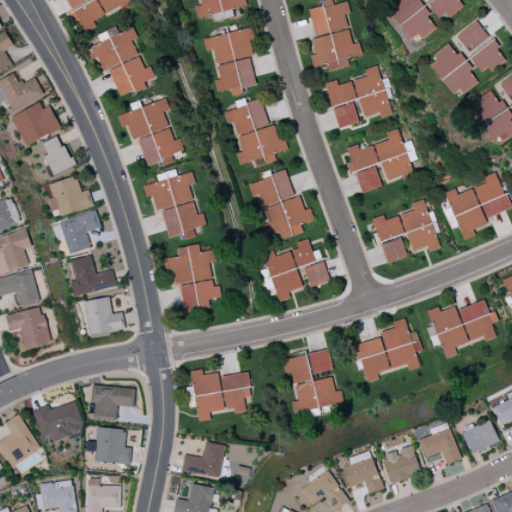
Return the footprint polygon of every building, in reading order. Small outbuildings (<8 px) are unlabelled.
[(65,0),(70,10),(89,3),(87,0),(65,0)] [(95,0),(68,12),(72,22),(79,19),(84,32),(96,27),(92,19),(120,7),(122,11),(132,6),(129,0),(95,0)] [(198,0),(200,5),(194,6),(197,18),(212,15),(213,20),(233,16),(231,9),(246,6),(244,0),(198,0)] [(307,10),(315,38),(347,29),(343,15),(349,13),(346,1),(332,5),(330,0),(323,0),(321,1),(322,6),(307,10)] [(398,0),(400,3),(389,10),(408,40),(417,34),(420,38),(435,29),(427,16),(429,15),(419,0),(414,0),(413,1),(412,0),(398,0)] [(426,0),(441,20),(462,5),(457,0),(426,0)] [(505,58),(477,20),(455,36),(484,74),(505,58)] [(119,96),(144,87),(142,82),(154,78),(150,66),(143,69),(132,40),(137,38),(132,27),(117,33),(115,27),(97,34),(100,43),(87,48),(91,60),(97,57),(103,71),(108,69),(119,96)] [(203,38),(205,51),(213,49),(219,79),(214,80),(217,92),(230,89),(231,95),(242,93),(241,88),(255,85),(249,56),(253,55),(248,29),(203,38)] [(361,55),(358,43),(351,44),(348,30),(311,39),(315,55),(310,56),(312,67),(327,64),(329,70),(348,66),(347,58),(361,55)] [(13,45),(4,31),(0,33),(0,72),(12,65),(3,51),(13,45)] [(431,64),(455,98),(477,83),(469,71),(472,69),(460,52),(456,55),(448,44),(433,55),(436,60),(431,64)] [(364,69),(366,77),(353,80),(362,116),(378,113),(379,117),(389,114),(378,66),(364,69)] [(0,79),(0,95),(3,102),(6,101),(11,110),(43,95),(34,76),(18,84),(13,73),(0,79)] [(511,75),(499,82),(510,103),(511,102),(511,75)] [(337,86),(335,80),(324,84),(331,106),(355,98),(350,82),(337,86)] [(494,143),(511,131),(511,119),(499,101),(497,102),(490,91),(469,105),(494,143)] [(117,114),(121,128),(127,126),(132,139),(168,128),(163,112),(168,110),(165,100),(117,114)] [(241,152),(236,153),(239,165),(254,161),(255,167),(275,161),(273,153),(287,150),(284,138),(273,140),(263,100),(223,111),(226,124),(233,122),(241,152)] [(42,109),(39,103),(10,116),(24,146),(60,129),(49,106),(42,109)] [(357,123),(353,104),(333,108),(337,127),(357,123)] [(173,162),(170,154),(182,150),(179,139),(173,141),(169,129),(137,139),(146,166),(160,161),(162,166),(173,162)] [(52,175),(73,167),(60,135),(42,142),(47,154),(44,155),(52,175)] [(359,150),(357,145),(346,148),(350,163),(346,164),(348,171),(378,163),(373,146),(359,150)] [(380,187),(375,167),(355,172),(360,192),(380,187)] [(248,183),(252,196),(259,194),(267,224),(262,225),(266,237),(279,233),(281,239),(302,233),(300,224),(313,220),(310,208),(303,210),(299,196),(293,197),(285,172),(248,183)] [(475,187),(485,217),(509,209),(497,172),(483,177),(485,183),(475,187)] [(143,185),(146,198),(152,196),(156,211),(176,206),(184,240),(194,237),(192,228),(205,225),(202,213),(195,215),(188,185),(194,184),(191,173),(143,185)] [(93,206),(87,190),(80,192),(75,176),(48,184),(52,197),(46,199),(51,212),(57,210),(59,217),(93,206)] [(485,224),(473,189),(457,195),(455,189),(445,192),(461,240),(475,235),(472,229),(485,224)] [(0,230),(17,225),(8,199),(0,201),(0,230)] [(439,247),(431,222),(434,221),(432,214),(428,215),(423,200),(411,203),(414,211),(400,215),(411,251),(426,246),(428,251),(439,247)] [(161,211),(168,238),(182,234),(174,207),(161,211)] [(100,228),(96,213),(51,223),(55,240),(64,238),(67,253),(89,248),(85,231),(100,228)] [(377,239),(403,234),(400,216),(384,219),(383,216),(373,218),(377,239)] [(0,236),(0,253),(2,253),(8,271),(28,265),(23,249),(31,246),(25,228),(0,236)] [(380,244),(386,263),(406,257),(400,238),(380,244)] [(290,251),(296,268),(315,261),(307,239),(296,243),(298,249),(290,251)] [(183,312),(209,308),(207,300),(221,298),(219,286),(213,287),(209,263),(215,262),(213,250),(199,252),(198,245),(176,248),(178,257),(164,259),(165,271),(172,269),(174,285),(179,284),(183,312)] [(289,251),(275,257),(272,250),(261,254),(279,301),(290,297),(288,292),(302,286),(289,251)] [(70,260),(74,280),(69,281),(72,296),(113,287),(109,271),(95,274),(91,256),(70,260)] [(329,281),(323,261),(303,268),(309,287),(329,281)] [(39,301),(31,271),(0,278),(0,296),(14,292),(18,307),(39,301)] [(89,335),(123,329),(120,313),(112,314),(109,297),(83,301),(89,335)] [(458,309),(469,341),(483,336),(484,340),(495,336),(491,323),(497,321),(494,311),(488,313),(484,300),(458,309)] [(25,349),(50,344),(42,307),(5,314),(9,331),(21,329),(25,349)] [(442,358),(456,354),(454,346),(466,343),(456,307),(439,311),(438,307),(429,310),(442,358)] [(419,367),(415,352),(420,351),(415,332),(408,333),(404,318),(392,322),(394,328),(381,332),(390,368),(406,364),(407,370),(419,367)] [(388,369),(380,338),(355,345),(365,382),(378,379),(376,373),(388,369)] [(332,369),(327,349),(307,354),(312,374),(332,369)] [(343,403),(340,390),(334,391),(331,377),(312,381),(307,355),(282,359),(284,372),(291,371),(296,401),(291,402),(293,413),(343,403)] [(197,421),(210,419),(209,412),(232,409),(233,413),(248,411),(246,399),(251,398),(247,372),(218,377),(217,373),(203,375),(202,369),(190,371),(197,421)] [(116,406),(134,407),(135,388),(91,386),(90,403),(94,403),(93,419),(116,419),(116,406)] [(500,425),(511,419),(511,391),(506,394),(508,400),(492,407),(500,425)] [(54,440),(77,432),(75,425),(82,422),(75,401),(49,409),(48,405),(32,410),(41,437),(52,434),(54,440)] [(0,441),(0,451),(11,468),(40,448),(18,414),(4,423),(11,435),(0,441)] [(461,434),(471,455),(499,441),(489,420),(461,434)] [(417,437),(424,458),(441,452),(446,465),(461,459),(448,425),(417,437)] [(124,448),(125,429),(96,427),(96,442),(85,441),(85,451),(94,451),(94,461),(129,463),(130,448),(124,448)] [(224,446),(204,442),(201,458),(184,454),(180,471),(217,479),(224,446)] [(398,450),(382,455),(391,483),(420,474),(412,445),(397,450),(398,450)] [(342,468),(348,487),(364,482),(368,494),(382,489),(370,451),(348,458),(350,465),(342,468)] [(249,469),(236,466),(235,474),(248,477),(249,469)] [(299,490),(311,506),(324,496),(335,511),(349,501),(327,470),(299,490)] [(96,486),(96,479),(87,479),(86,511),(101,511),(102,508),(121,508),(121,486),(96,486)] [(60,508),(60,511),(75,511),(73,480),(39,484),(40,494),(35,494),(37,510),(60,508)] [(173,511),(209,511),(212,487),(190,484),(188,501),(176,499),(173,511)] [(511,511),(511,491),(492,499),(496,511),(511,511)]
